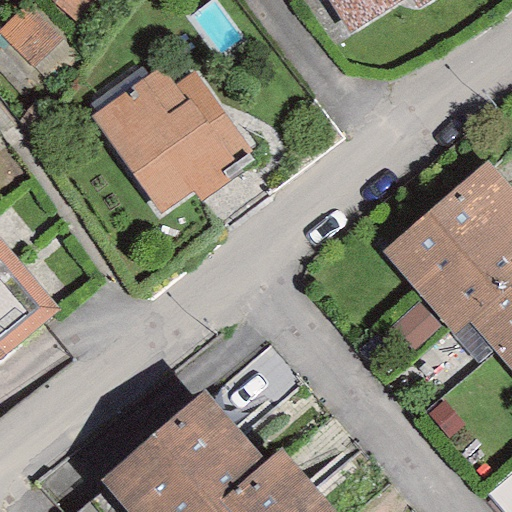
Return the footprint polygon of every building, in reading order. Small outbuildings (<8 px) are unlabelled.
[(51,0),(73,21),(93,0),(51,0)] [(339,0),(349,14),(372,0),(339,0)] [(0,32),(34,64),(60,36),(24,3),(0,29),(0,32)] [(196,191),(228,168),(158,72),(98,115),(160,201),(188,180),(196,191)] [(511,201),(485,172),(394,252),(455,321),(468,309),(511,358),(511,201)] [(0,336),(37,305),(0,261),(0,336)] [(427,294),(397,319),(418,344),(448,319),(427,294)] [(264,474),(204,403),(111,482),(137,511),(324,511),(279,461),(264,474)]
